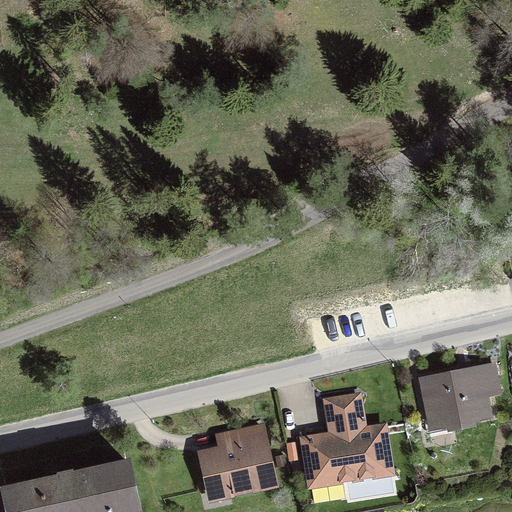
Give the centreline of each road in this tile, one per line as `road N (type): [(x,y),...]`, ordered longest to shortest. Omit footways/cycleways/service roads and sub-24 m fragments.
road 1 (unclassified): [(0,341),(237,251),(511,103)]
road 2 (residential): [(0,443),(511,322)]
